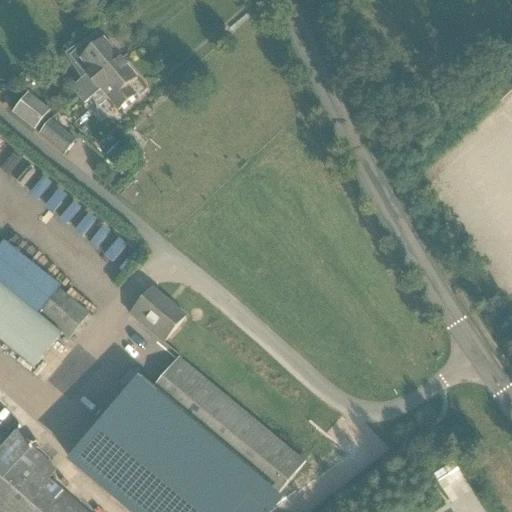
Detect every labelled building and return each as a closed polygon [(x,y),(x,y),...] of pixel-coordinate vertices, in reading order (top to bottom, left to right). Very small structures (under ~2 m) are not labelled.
[(72,93),(80,102),(123,66),(104,44),(82,64),(93,77),(88,81),(87,80),(72,93)] [(123,66),(80,102),(85,108),(102,94),(119,114),(136,99),(129,91),(138,83),(123,66)] [(35,132),(50,114),(29,96),(13,114),(35,132)] [(65,158),(75,145),(50,123),(39,136),(65,158)] [(125,160),(117,152),(100,168),(108,176),(125,160)] [(100,248),(116,265),(127,255),(112,238),(100,248)] [(0,286),(0,342),(33,370),(61,336),(0,286)] [(91,315),(60,291),(40,317),(70,341),(91,315)] [(160,347),(186,319),(152,291),(128,320),(160,347)] [(157,362),(67,464),(121,511),(273,511),(346,462),(240,367),(243,363),(190,315),(152,357),(157,362)] [(36,467),(0,435),(0,511),(85,511),(50,480),(57,472),(43,459),(36,467)]
